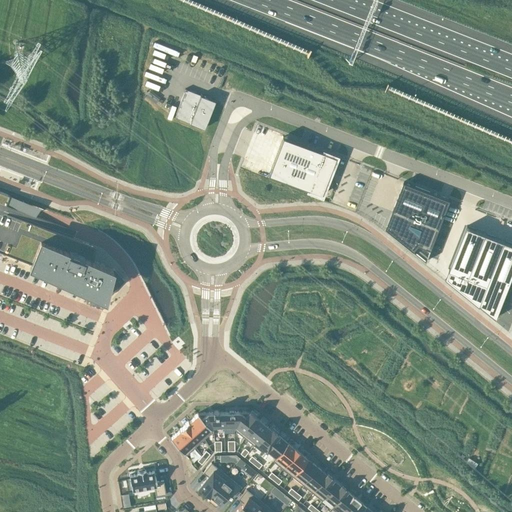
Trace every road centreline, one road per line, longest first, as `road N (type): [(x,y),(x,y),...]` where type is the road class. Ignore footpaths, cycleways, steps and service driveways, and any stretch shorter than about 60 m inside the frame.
road 1 (tertiary): [(244,249),(316,243),(354,254),(511,379)]
road 2 (tertiary): [(494,337),(359,232),(313,219),(242,224)]
road 3 (motorway): [(257,0),(511,100)]
road 4 (residential): [(271,111),(511,203)]
road 5 (residential): [(210,361),(238,368),(414,511)]
road 6 (tertiary): [(189,221),(0,150)]
road 7 (tertiary): [(0,161),(184,234)]
road 8 (motorway): [(511,70),(332,0)]
road 9 (residential): [(271,111),(232,103),(214,147),(209,208)]
road 10 (residential): [(223,209),(233,138),(247,118),(271,111)]
